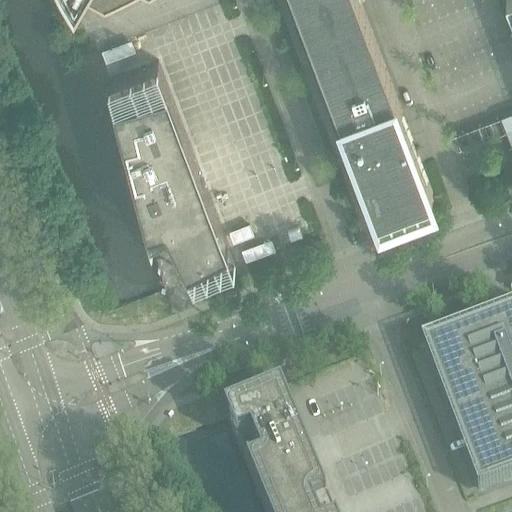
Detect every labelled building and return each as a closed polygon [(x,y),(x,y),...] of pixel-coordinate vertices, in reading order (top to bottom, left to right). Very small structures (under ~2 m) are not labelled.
[(86,0),(86,1),(105,12),(128,0),(70,0),(76,9),(81,0),(86,0)] [(360,0),(296,0),(325,75),(377,212),(433,191),(422,163),(416,165),(412,154),(418,152),(402,111),(360,0)] [(236,265),(159,61),(109,79),(149,228),(166,223),(195,281),(236,265)] [(511,115),(502,119),(508,134),(511,144),(511,115)] [(462,151),(508,134),(502,119),(457,137),(462,151)] [(511,479),(511,315),(426,347),(480,491),(511,479)] [(332,511),(282,391),(225,414),(265,511),(332,511)]
